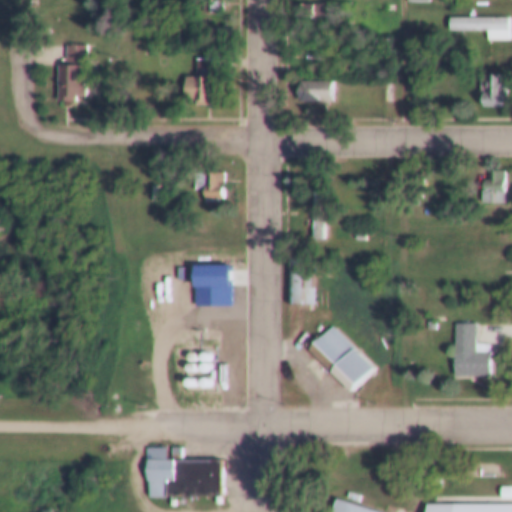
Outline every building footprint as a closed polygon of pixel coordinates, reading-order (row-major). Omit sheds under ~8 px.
[(221,0),(215,0),(201,0),(201,15),(222,15),(221,0)] [(322,0),(322,12),(289,12),(289,0),(322,0)] [(444,6),(504,5),(505,28),(482,29),(482,20),(444,20),(444,6)] [(327,20),(327,6),(295,6),(295,20),(327,20)] [(509,41),(509,19),(449,19),(449,35),(487,35),(487,41),(509,41)] [(61,33),(80,33),(80,85),(69,85),(69,90),(63,90),(63,94),(58,94),(58,90),(52,90),(52,54),(61,54),(61,33)] [(309,55),(308,44),(298,44),(298,56),(309,55)] [(190,47),(207,47),(207,58),(190,58),(190,47)] [(499,76),(501,76),(501,82),(499,82),(499,95),(477,95),(477,82),(480,82),(480,63),(499,63),(499,76)] [(180,65),(207,65),(207,93),(188,93),(188,87),(180,87),(180,65)] [(293,70),(326,70),(326,89),(315,89),(315,91),(293,91),(293,70)] [(298,103),(331,103),(331,79),(298,79),(298,103)] [(485,160),(499,160),(499,192),(477,192),(477,169),(485,169),(485,160)] [(218,161),(218,187),(214,187),(214,191),(199,191),(199,161),(218,161)] [(147,173),(155,173),(155,189),(147,189),(147,173)] [(505,204),(505,175),(492,175),(492,184),(482,184),(482,204),(505,204)] [(307,180),(320,180),(320,226),(307,226),(307,180)] [(313,240),(324,240),(324,192),(314,192),(313,240)] [(350,221),(361,221),(361,229),(350,229),(350,221)] [(284,248),(307,248),(307,294),(284,294),(284,248)] [(189,254),(226,254),(226,295),(189,295),(189,254)] [(450,312),(470,312),(470,342),(485,342),(485,364),(450,364),(450,312)] [(327,315),(369,357),(345,381),(303,338),(327,315)] [(166,449),(166,436),(178,436),(178,449),(216,449),(216,485),(144,485),(144,470),(141,470),(141,436),(160,436),(160,449),(166,449)] [(326,511),(334,488),(391,507),(389,511),(326,511)] [(422,511),(422,492),(511,492),(511,511),(422,511)]
